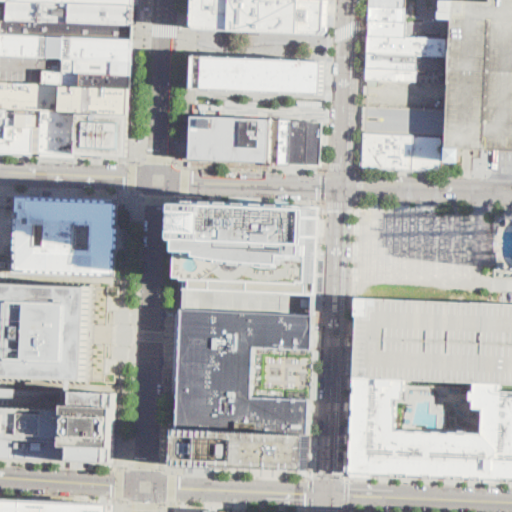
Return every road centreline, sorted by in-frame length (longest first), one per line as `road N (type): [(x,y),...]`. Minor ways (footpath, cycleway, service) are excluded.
road 1 (residential): [(160,179),(147,487)]
road 2 (secondary): [(330,495),(344,188)]
road 3 (secondary): [(344,188),(351,0)]
road 4 (secondary): [(160,179),(344,188)]
road 5 (secondary): [(330,495),(147,487)]
road 6 (secondary): [(330,495),(511,502)]
road 7 (residential): [(168,0),(160,179)]
road 8 (secondary): [(344,188),(507,195)]
road 9 (secondary): [(0,174),(160,179)]
road 10 (secondary): [(147,487),(0,479)]
